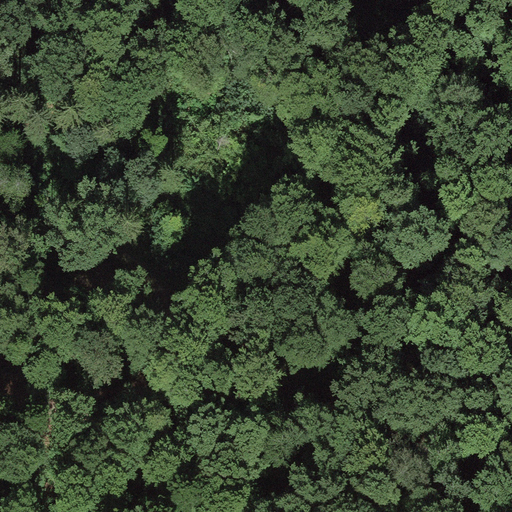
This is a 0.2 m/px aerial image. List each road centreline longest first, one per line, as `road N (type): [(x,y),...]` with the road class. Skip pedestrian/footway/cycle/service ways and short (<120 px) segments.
road 1 (track): [(0,227),(68,236),(133,258),(163,294),(182,344),(175,363),(118,406),(0,404)]
road 2 (track): [(182,344),(511,501)]
